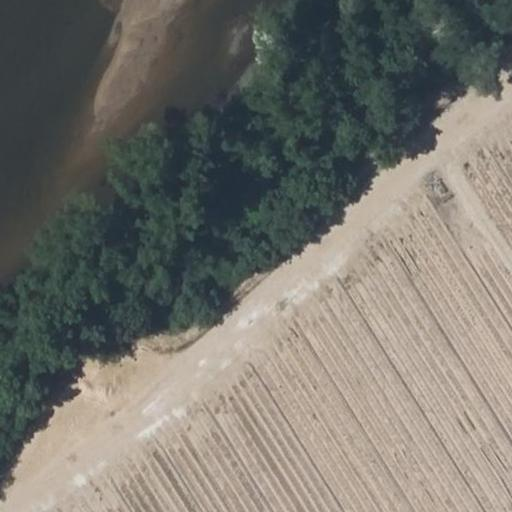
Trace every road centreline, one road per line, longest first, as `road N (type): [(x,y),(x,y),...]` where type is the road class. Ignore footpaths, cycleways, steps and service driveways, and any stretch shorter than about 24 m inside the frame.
road 1 (track): [(511,91),(0,492)]
road 2 (track): [(511,262),(439,149)]
